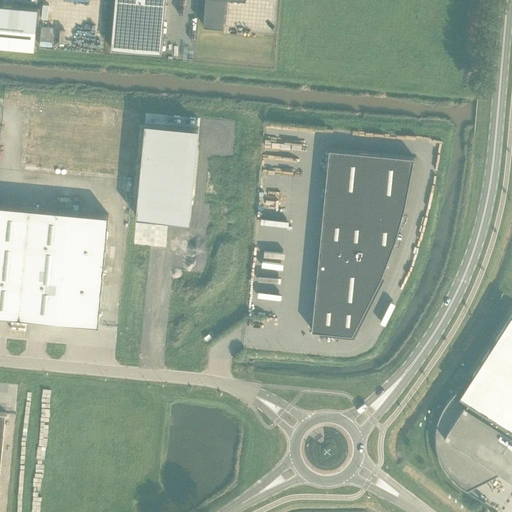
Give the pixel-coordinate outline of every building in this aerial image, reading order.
[(115,0),(112,48),(162,53),(166,0),(115,0)] [(205,0),(204,25),(223,27),(225,0),(205,0)] [(0,3),(0,44),(36,48),(39,7),(0,3)] [(145,122),(136,216),(190,221),(199,127),(145,122)] [(199,127),(190,222),(243,226),(252,132),(199,127)] [(405,208),(415,157),(329,148),(312,330),(352,334),(382,276),(395,243),(405,208)] [(0,204),(0,314),(98,324),(109,215),(0,204)] [(511,478),(511,312),(459,395),(470,402),(468,406),(452,396),(449,400),(446,404),(441,413),(437,423),(436,429),(436,439),(436,445),(439,455),(443,465),(445,469),(452,478),(456,481),(460,485),(467,489),(501,471),(511,478)] [(63,402),(59,442),(149,449),(153,410),(63,402)] [(60,498),(58,511),(130,511),(131,506),(60,498)]
